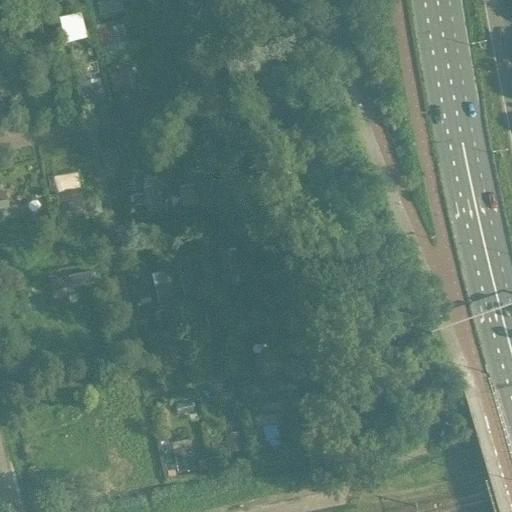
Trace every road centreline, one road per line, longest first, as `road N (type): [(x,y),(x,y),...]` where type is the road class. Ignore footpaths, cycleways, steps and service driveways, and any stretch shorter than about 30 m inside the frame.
road 1 (primary): [(427,0),(511,372)]
road 2 (primary): [(511,155),(483,0)]
